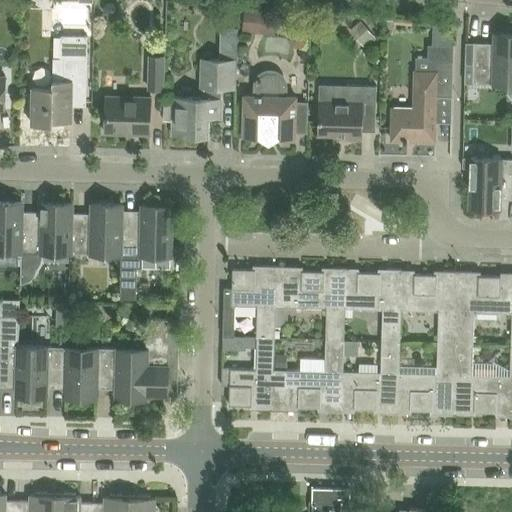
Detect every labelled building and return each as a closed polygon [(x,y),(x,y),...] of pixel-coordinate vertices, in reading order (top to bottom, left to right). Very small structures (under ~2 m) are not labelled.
[(103,5),(103,12),(107,16),(114,16),(118,12),(119,6),(115,1),(108,1),(103,5)] [(245,8),(242,31),(259,33),(260,25),(276,27),(278,11),(245,8)] [(361,19),(349,28),(365,47),(377,37),(361,19)] [(466,41),(465,63),(473,63),(473,82),(511,82),(511,32),(495,33),(494,42),(466,41)] [(53,121),(71,121),(72,121),(72,105),(86,105),(87,35),(61,35),(60,56),(64,56),(64,79),(52,79),(52,87),(32,86),(32,124),(53,124),(53,121)] [(452,95),(453,88),(454,42),(453,42),(453,46),(429,45),(428,58),(416,58),(416,69),(414,69),(413,107),(392,106),(391,139),(403,139),(403,141),(407,141),(407,139),(435,140),(436,95),(452,95)] [(221,43),(221,58),(236,58),(237,59),(238,43),(236,43),(221,43)] [(149,88),(164,89),(165,54),(150,54),(149,88)] [(164,119),(164,120),(173,120),(173,133),(208,134),(209,115),(221,116),(221,86),(235,87),(235,67),(236,58),(221,58),(201,58),(201,86),(201,97),(174,96),(164,96),(164,119)] [(296,95),(289,95),(289,80),(288,78),(287,76),(285,74),(283,73),(281,71),(278,70),(275,70),(272,69),(269,70),(266,70),(263,72),(261,74),(260,75),(258,77),(257,78),(256,80),(256,94),(244,94),(243,135),(258,136),(263,138),(267,139),(271,140),(276,139),(280,136),(295,136),(296,95)] [(319,113),(319,133),(338,134),(347,134),(347,138),(362,138),(362,130),(375,130),(375,110),(376,92),(376,86),(350,85),(347,85),(347,100),(319,99),(319,113)] [(105,132),(128,132),(128,129),(138,129),(138,132),(150,133),(151,96),(105,95),(105,132)] [(511,157),(471,156),(470,207),(500,208),(501,194),(506,194),(506,198),(511,198),(511,157)] [(0,250),(21,251),(22,211),(23,201),(0,200),(0,250)] [(21,251),(21,281),(27,281),(31,278),(32,277),(33,277),(34,276),(37,269),(38,267),(39,265),(40,264),(41,262),(42,260),(43,258),(43,256),(43,254),(43,252),(46,252),(71,252),(72,212),(73,202),(42,202),(42,211),(22,211),(21,251)] [(91,212),(72,212),(71,252),(122,253),(122,213),(123,204),(92,203),(91,212)] [(142,213),(122,213),(122,253),(120,297),(136,298),(137,267),(142,267),(142,266),(170,267),(170,255),(171,255),(173,205),(142,204),(142,213)] [(257,304),(256,336),(275,337),(276,305),(289,305),(289,279),(277,279),(277,265),(262,264),(262,268),(233,267),(233,287),(224,287),(224,303),(257,304)] [(325,338),(344,339),(345,307),(346,281),(347,267),(332,266),(331,270),(302,269),(302,279),(289,279),(289,305),(326,306),(325,338)] [(381,340),(400,340),(401,308),(402,282),(402,268),(388,268),(387,272),(358,271),(357,281),(346,281),(345,307),(382,308),(381,340)] [(437,341),(456,342),(458,270),(444,269),(443,273),(414,273),(414,282),(402,282),(401,308),(438,309),(437,341)] [(458,270),(456,342),(473,342),(474,310),(511,311),(511,285),(501,285),(501,275),(472,274),(472,270),(458,270)] [(0,384),(17,385),(19,344),(20,298),(2,298),(1,314),(0,313),(0,384)] [(70,300),(69,311),(84,311),(84,300),(70,300)] [(118,347),(117,388),(116,397),(147,398),(147,388),(168,389),(168,365),(178,365),(179,330),(179,318),(147,318),(146,348),(118,347)] [(222,366),(222,384),(230,385),(229,403),(259,404),(258,408),(273,409),(274,395),(286,395),(287,368),(274,368),(275,337),(256,336),(245,336),(245,344),(247,346),(256,346),(255,367),(230,366),(222,366)] [(343,411),(343,397),(342,397),(343,370),(344,339),(325,338),(325,369),(287,368),(286,395),(299,395),(299,405),(328,406),(328,410),(343,411)] [(398,412),(399,398),(399,371),(400,340),(381,340),(380,371),(343,370),(342,397),(343,397),(355,397),(355,407),(384,408),(384,412),(398,412)] [(440,413),(454,414),(456,342),(437,341),(436,372),(399,371),(399,398),(411,399),(411,408),(440,409),(440,413)] [(498,401),(510,401),(511,374),(509,374),(472,373),(473,342),(456,342),(454,414),(468,414),(468,410),(497,411),(498,401)] [(47,385),(66,386),(68,346),(19,344),(17,385),(16,395),(47,395),(47,385)] [(97,387),(117,388),(118,347),(68,346),(66,386),(66,396),(97,397),(97,387)] [(276,353),(275,367),(287,367),(287,354),(276,353)] [(309,501),(309,511),(312,511),(354,511),(354,504),(350,504),(350,488),(313,487),(313,495),(313,498),(312,501),(309,501)] [(0,511),(17,511),(18,499),(6,499),(6,493),(1,492),(1,490),(0,489),(0,511)] [(30,499),(18,499),(17,511),(55,511),(56,491),(55,491),(55,494),(47,494),(47,491),(36,491),(36,493),(30,493),(30,499)] [(92,511),(93,501),(81,501),(81,495),(76,495),(76,492),(65,491),(65,494),(56,494),(57,491),(56,491),(55,511),(92,511)] [(129,511),(130,493),(130,496),(122,496),(122,493),(111,493),(110,496),(105,495),(105,501),(93,501),(92,511),(129,511)] [(130,493),(129,511),(155,511),(155,497),(150,497),(150,494),(139,494),(139,497),(131,496),(131,493),(130,493)]
